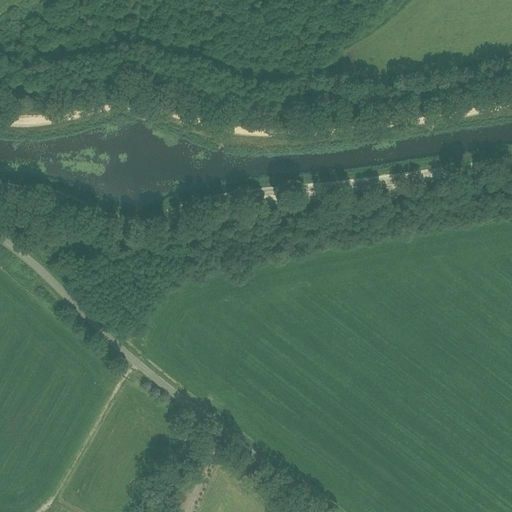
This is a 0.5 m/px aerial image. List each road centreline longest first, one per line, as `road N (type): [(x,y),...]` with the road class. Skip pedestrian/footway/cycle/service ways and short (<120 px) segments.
road 1 (track): [(511,163),(130,224),(0,193)]
road 2 (track): [(0,121),(133,108),(273,137),(511,106)]
road 3 (unclassified): [(328,511),(0,240)]
